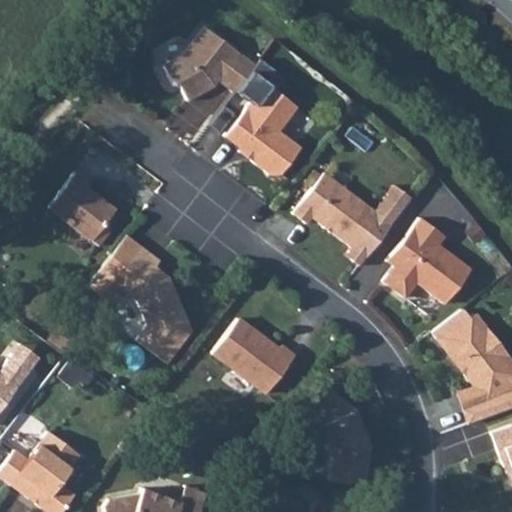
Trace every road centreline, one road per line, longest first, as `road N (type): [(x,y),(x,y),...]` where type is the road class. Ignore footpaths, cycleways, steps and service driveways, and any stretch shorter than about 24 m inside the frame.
road 1 (residential): [(415,511),(415,407),(364,326),(266,245)]
road 2 (residential): [(266,245),(249,229),(235,186),(178,150),(167,176),(182,206),(239,241)]
